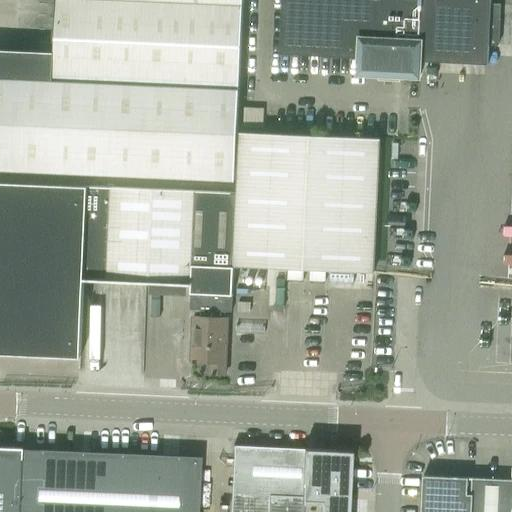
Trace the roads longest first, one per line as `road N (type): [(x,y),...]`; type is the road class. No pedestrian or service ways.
road 1 (tertiary): [(0,406),(391,421)]
road 2 (residential): [(391,421),(395,295)]
road 3 (tertiary): [(511,426),(391,421)]
